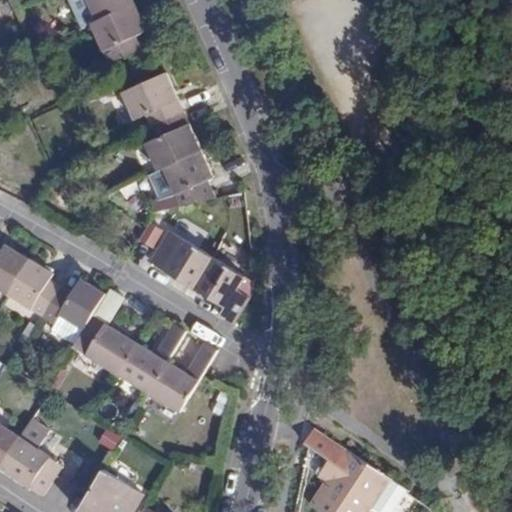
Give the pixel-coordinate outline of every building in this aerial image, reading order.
[(98,21),(87,0),(69,0),(82,28),(92,24),(98,21)] [(87,0),(98,21),(137,4),(134,0),(87,0)] [(149,30),(137,4),(98,21),(92,24),(111,63),(143,48),(138,36),(149,30)] [(186,112),(168,73),(154,80),(151,75),(138,80),(140,86),(129,90),(124,92),(137,120),(148,115),(154,127),(186,112)] [(140,86),(138,80),(127,85),(129,90),(140,86)] [(203,151),(186,112),(154,127),(157,133),(158,137),(147,143),(160,171),(167,168),(203,151)] [(158,137),(157,133),(145,138),(147,143),(158,137)] [(185,206),(218,198),(209,180),(215,177),(203,151),(167,168),(180,195),(185,206)] [(185,206),(180,195),(153,201),(157,213),(185,206)] [(215,258),(216,255),(172,228),(152,262),(196,289),(215,258)] [(0,247),(0,287),(10,294),(32,258),(7,242),(3,250),(0,247)] [(252,298),(252,296),(239,289),(247,275),(216,255),(215,258),(196,289),(226,307),(221,316),(235,325),(244,311),(252,298)] [(46,314),(63,286),(52,280),(56,273),(32,258),(10,294),(46,314)] [(106,296),(108,292),(84,277),(74,293),(63,286),(46,314),(58,321),(64,311),(88,326),(95,314),(106,296)] [(88,326),(64,311),(58,321),(53,330),(77,344),(88,326)] [(95,314),(88,326),(77,344),(76,347),(120,373),(140,340),(95,314)] [(140,340),(120,373),(151,393),(171,359),(188,331),(175,323),(159,351),(140,340)] [(171,359),(151,393),(182,411),(209,367),(220,350),(206,342),(187,370),(171,359)] [(23,435),(0,420),(0,466),(1,467),(23,435)] [(66,463),(23,435),(1,467),(45,496),(57,477),(66,463)] [(386,476),(340,446),(328,464),(335,470),(329,480),(312,505),(322,511),(372,511),(376,507),(371,502),(386,476)] [(335,470),(328,464),(321,475),(329,480),(335,470)] [(106,468),(88,498),(80,511),(109,511),(110,511),(136,511),(147,493),(106,468)] [(393,481),(386,476),(371,502),(376,507),(393,481)]
